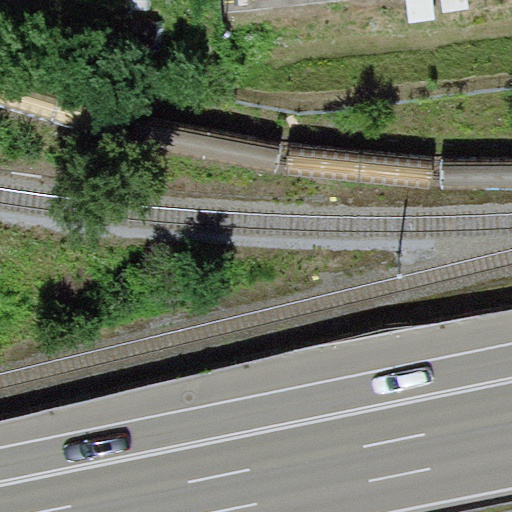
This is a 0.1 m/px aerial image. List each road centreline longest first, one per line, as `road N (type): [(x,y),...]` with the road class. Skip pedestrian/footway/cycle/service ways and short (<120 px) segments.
road 1 (motorway): [(511,357),(0,460)]
road 2 (motorway): [(511,436),(129,511)]
